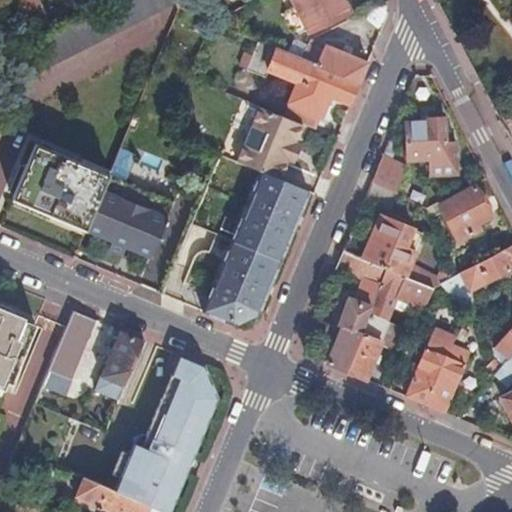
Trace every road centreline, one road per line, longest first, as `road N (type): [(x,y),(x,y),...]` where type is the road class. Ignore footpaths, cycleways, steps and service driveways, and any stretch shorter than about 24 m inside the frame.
road 1 (residential): [(413,9),(268,368)]
road 2 (residential): [(268,368),(0,254)]
road 3 (residential): [(511,474),(268,368)]
road 4 (residential): [(413,9),(511,192)]
road 5 (residential): [(268,368),(208,511)]
